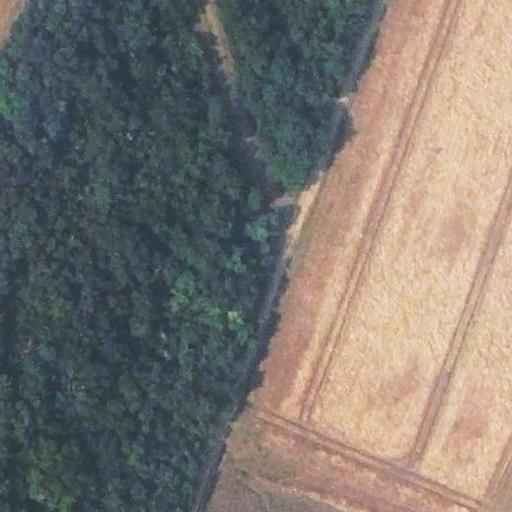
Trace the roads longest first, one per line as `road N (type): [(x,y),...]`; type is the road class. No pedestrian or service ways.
road 1 (track): [(377,0),(192,511)]
road 2 (track): [(292,230),(265,202),(199,0)]
